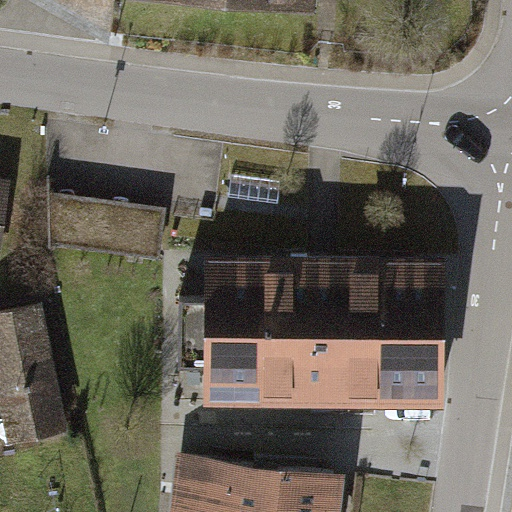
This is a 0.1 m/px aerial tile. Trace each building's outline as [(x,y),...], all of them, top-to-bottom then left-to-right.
[(116,0),(116,7),(310,21),(311,0),(116,0)] [(19,174),(0,171),(0,263),(5,264),(19,174)] [(159,209),(42,194),(43,243),(153,259),(159,209)] [(440,263),(204,263),(204,404),(440,405),(440,263)] [(76,422),(46,297),(0,308),(0,370),(16,436),(76,422)] [(332,511),(336,471),(175,456),(169,511),(332,511)]
